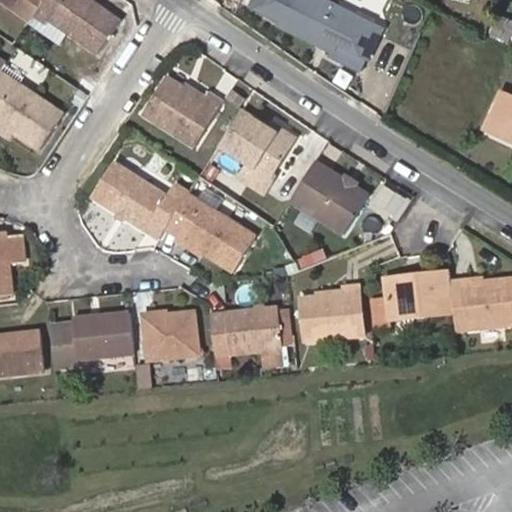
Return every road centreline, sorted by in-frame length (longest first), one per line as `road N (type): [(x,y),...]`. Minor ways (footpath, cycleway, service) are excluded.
road 1 (residential): [(180,1),(511,218)]
road 2 (residential): [(180,1),(43,209)]
